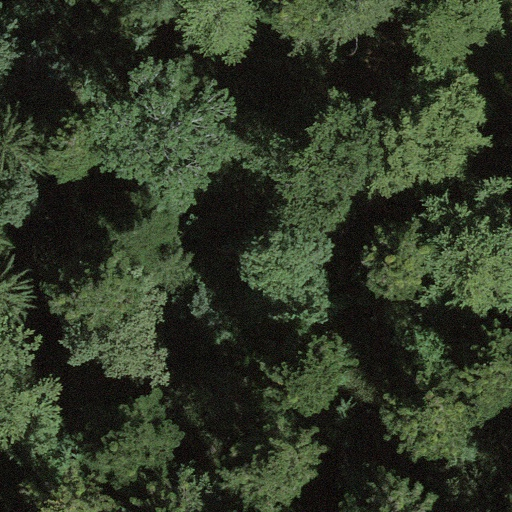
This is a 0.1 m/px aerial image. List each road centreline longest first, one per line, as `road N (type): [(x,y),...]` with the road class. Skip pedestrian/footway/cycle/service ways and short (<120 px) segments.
road 1 (track): [(192,511),(227,413),(278,315),(392,195),(453,161),(511,143)]
road 2 (track): [(482,0),(507,143)]
